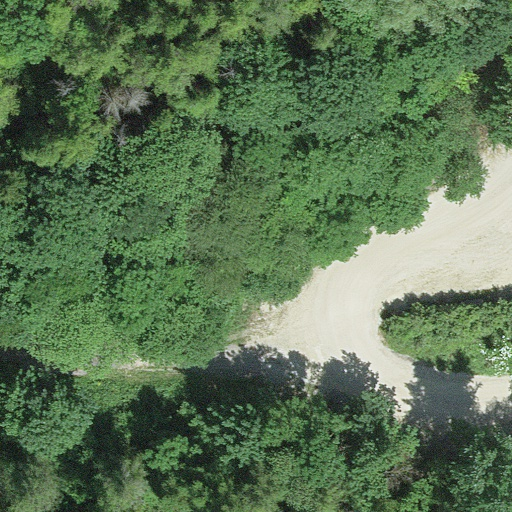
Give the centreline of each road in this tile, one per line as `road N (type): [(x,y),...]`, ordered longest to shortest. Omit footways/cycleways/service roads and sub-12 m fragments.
road 1 (track): [(0,337),(421,372),(511,372)]
road 2 (track): [(179,352),(9,511)]
